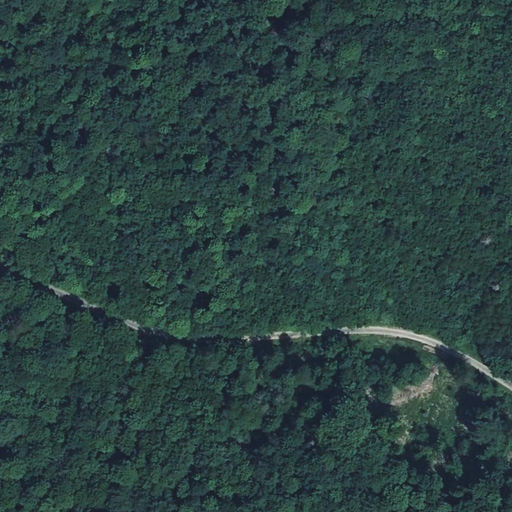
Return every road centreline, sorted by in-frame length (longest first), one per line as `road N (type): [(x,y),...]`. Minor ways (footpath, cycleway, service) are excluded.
road 1 (track): [(511,375),(434,337),(348,329),(235,338)]
road 2 (track): [(235,338),(134,329),(0,269)]
